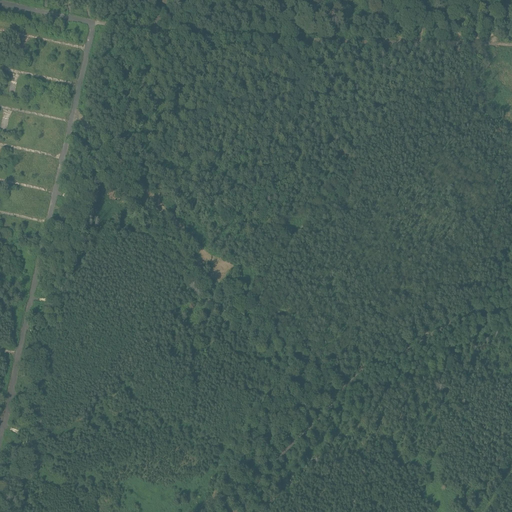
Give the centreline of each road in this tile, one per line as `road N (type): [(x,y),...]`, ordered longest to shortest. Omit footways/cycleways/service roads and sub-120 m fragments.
road 1 (track): [(482,44),(86,432),(0,445)]
road 2 (track): [(0,437),(90,23)]
road 3 (track): [(152,34),(511,45)]
road 4 (track): [(511,311),(449,324),(388,365),(359,374),(234,511)]
road 5 (track): [(359,374),(511,251)]
